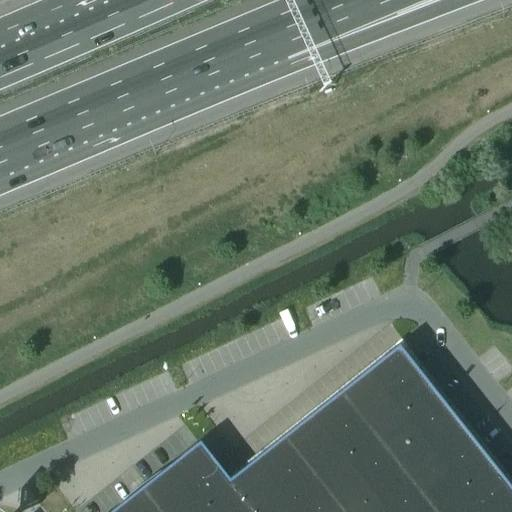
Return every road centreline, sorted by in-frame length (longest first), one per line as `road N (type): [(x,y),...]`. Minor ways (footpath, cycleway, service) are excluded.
road 1 (residential): [(511,412),(409,299),(19,477)]
road 2 (motorway): [(0,147),(275,32)]
road 3 (motorway): [(144,0),(0,62)]
road 4 (motorway): [(275,32),(395,0)]
